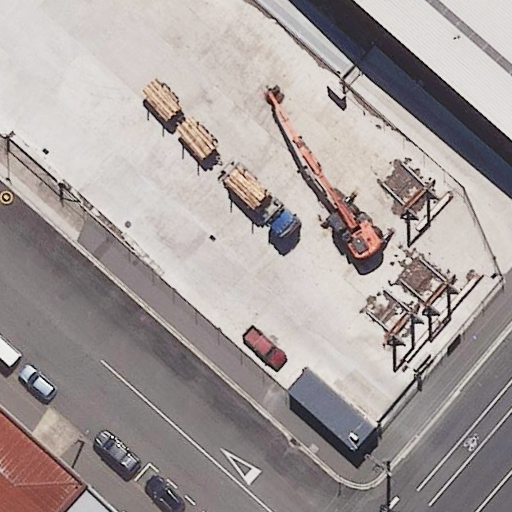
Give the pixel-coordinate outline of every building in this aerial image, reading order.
[(0,0),(0,112),(3,116),(60,55),(1,0),(0,0)] [(273,164),(456,327),(511,265),(511,155),(338,0),(219,0),(162,64),(273,164)] [(511,0),(372,0),(511,125),(511,0)] [(456,327),(273,164),(174,275),(357,438),(456,327)] [(0,511),(73,511),(103,479),(0,386),(0,511)] [(140,511),(103,479),(73,511),(140,511)]
